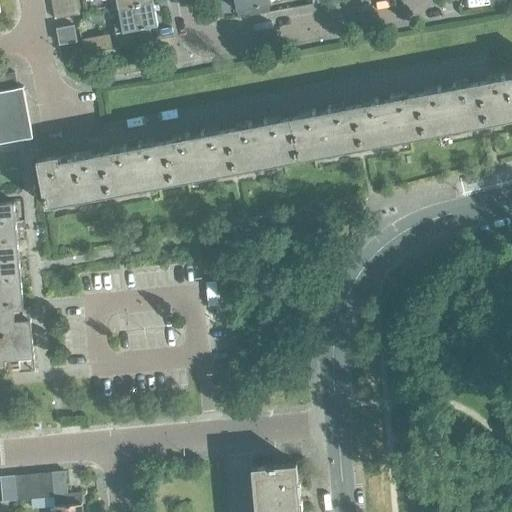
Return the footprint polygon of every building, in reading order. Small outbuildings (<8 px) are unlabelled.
[(103,10),(118,7),(153,1),(152,0),(105,0),(101,1),(103,10)] [(234,0),(237,10),(267,5),(272,4),(270,0),(234,0)] [(79,1),(52,6),(55,18),(81,13),(79,1)] [(158,25),(153,1),(118,7),(121,24),(114,25),(118,46),(151,40),(149,27),(158,25)] [(268,12),(267,5),(237,10),(238,18),(268,12)] [(77,40),(76,39),(74,24),(56,27),(60,44),(77,40)] [(85,51),(96,49),(94,37),(82,39),(85,51)] [(0,141),(32,136),(23,86),(18,87),(15,71),(0,74),(0,141)] [(511,75),(476,82),(483,124),(511,118),(511,75)] [(476,82),(413,94),(421,135),(452,129),(483,124),(476,82)] [(421,135),(413,94),(351,105),(359,147),(390,141),(421,135)] [(359,147),(351,105),(289,117),(297,159),(328,153),(359,147)] [(297,159),(289,117),(226,129),(234,170),(265,164),(297,159)] [(226,129),(164,140),(172,182),(203,176),(234,170),(226,129)] [(172,182),(164,140),(102,152),(110,193),(141,188),(172,182)] [(78,199),(110,193),(102,152),(59,160),(58,154),(37,158),(46,205),(78,199)] [(0,203),(0,223),(17,222),(15,202),(0,203)] [(0,223),(0,242),(19,241),(17,222),(0,223)] [(0,242),(0,262),(20,261),(19,241),(0,242)] [(0,262),(0,281),(22,280),(20,261),(0,262)] [(0,281),(0,372),(7,372),(6,359),(19,358),(20,370),(36,369),(35,357),(30,306),(24,307),(22,280),(0,281)] [(219,305),(217,284),(216,281),(206,282),(207,285),(209,306),(219,305)] [(256,511),(300,511),(299,497),(296,463),(252,466),(256,511)] [(52,471),(54,495),(67,492),(65,470),(52,471)] [(54,495),(52,471),(39,472),(41,496),(53,495),(54,495)] [(29,497),(41,496),(39,472),(26,474),(29,497)] [(16,497),(29,497),(26,474),(14,475),(16,497)] [(3,498),(16,497),(14,475),(1,476),(3,498)] [(67,492),(54,495),(53,495),(54,504),(54,511),(82,511),(82,502),(81,491),(67,492)]
